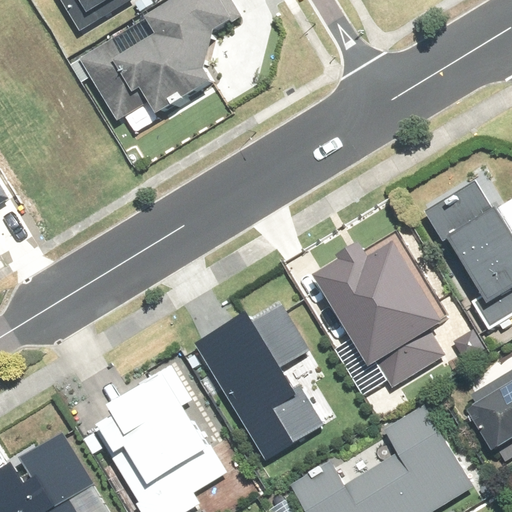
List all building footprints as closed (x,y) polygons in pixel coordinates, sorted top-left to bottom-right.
[(150,112),(143,102),(160,91),(176,117),(230,85),(223,74),(232,36),(254,23),(240,0),(198,0),(162,23),(172,41),(138,62),(125,40),(85,64),(124,128),(150,112)] [(94,0),(104,16),(129,0),(94,0)] [(0,203),(16,195),(0,167),(0,203)] [(487,180),(436,211),(490,300),(483,304),(499,331),(511,323),(511,206),(505,210),(487,180)] [(312,275),(316,282),(366,366),(375,360),(391,386),(444,356),(430,334),(451,322),(404,243),(400,237),(366,257),(358,242),(336,254),(339,259),(312,275)] [(254,307),(197,341),(265,455),(322,421),(300,382),(291,387),(279,367),(288,362),(311,349),(284,302),(259,316),(254,307)] [(196,401),(173,365),(120,398),(127,409),(83,436),(93,454),(105,446),(140,502),(136,504),(141,511),(185,511),(202,502),(196,492),(222,477),(228,473),(211,443),(188,406),(196,401)] [(511,367),(471,393),(476,400),(466,406),(498,457),(511,447),(511,367)] [(451,511),(491,486),(437,404),(396,430),(409,450),(356,485),(340,459),(300,485),(317,511),(451,511)] [(93,484),(61,433),(0,471),(0,511),(103,511),(88,487),(93,484)]
